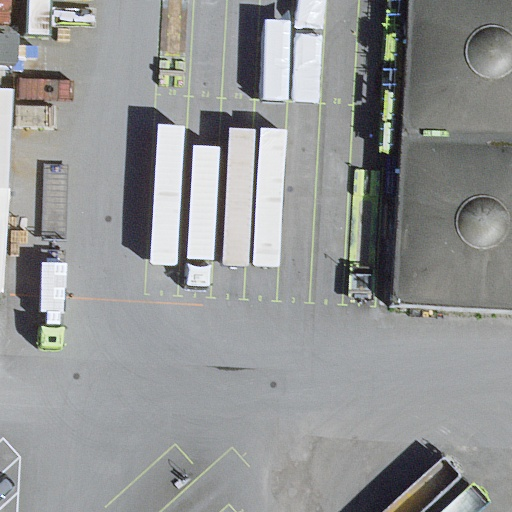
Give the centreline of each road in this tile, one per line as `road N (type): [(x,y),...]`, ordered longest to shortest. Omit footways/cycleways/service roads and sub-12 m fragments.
road 1 (unknown): [(167,0),(130,369)]
road 2 (unknown): [(130,369),(327,382)]
road 3 (unknown): [(327,382),(511,395)]
road 4 (unknown): [(130,369),(70,417),(46,458),(38,511)]
road 5 (unknown): [(327,382),(318,511)]
